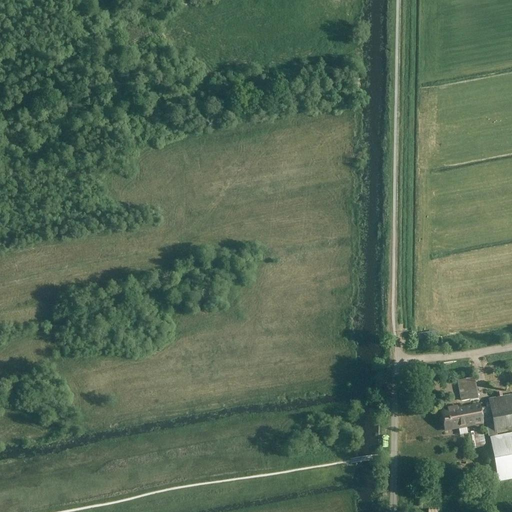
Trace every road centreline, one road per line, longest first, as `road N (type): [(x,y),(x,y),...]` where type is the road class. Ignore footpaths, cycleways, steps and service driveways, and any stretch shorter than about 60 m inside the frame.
road 1 (track): [(403,365),(407,0)]
road 2 (unclassified): [(392,456),(393,387),(403,365),(511,346)]
